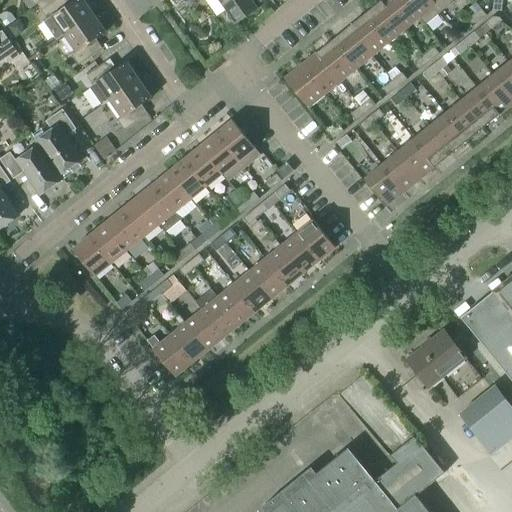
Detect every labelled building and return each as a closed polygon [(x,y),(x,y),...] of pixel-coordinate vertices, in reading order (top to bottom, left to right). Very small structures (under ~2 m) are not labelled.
[(67,0),(55,0),(40,11),(47,20),(43,22),(56,41),(64,35),(93,15),(82,0),(75,0),(70,3),(67,0)] [(235,25),(257,10),(250,0),(182,0),(185,3),(189,0),(217,0),(227,13),(226,16),(228,20),(230,22),(234,23),(235,25)] [(382,0),(377,5),(400,34),(417,20),(400,0),(382,0)] [(439,14),(427,0),(400,0),(417,20),(419,18),(425,26),(439,14)] [(427,0),(439,14),(453,3),(451,0),(427,0)] [(502,0),(493,0),(492,11),(501,12),(503,0),(502,0)] [(358,20),(382,48),(400,34),(377,5),(358,20)] [(476,24),(486,16),(481,9),(471,18),(476,24)] [(93,15),(64,35),(76,52),(71,55),(78,66),(102,49),(96,40),(105,33),(93,15)] [(493,17),(486,23),(492,29),(501,22),(499,18),(493,17)] [(340,34),(363,63),(382,48),(358,20),(340,34)] [(0,62),(5,59),(9,63),(19,56),(2,32),(0,32),(0,62)] [(464,41),(469,47),(480,39),(474,32),(464,41)] [(322,49),(345,78),(363,63),(340,34),(322,49)] [(469,47),(464,41),(455,48),(460,55),(469,47)] [(424,55),(429,62),(439,54),(434,47),(424,55)] [(303,64),(326,93),(345,78),(322,49),(303,64)] [(429,62),(424,55),(414,63),(419,70),(429,62)] [(432,66),(438,73),(447,65),(442,58),(432,66)] [(109,60),(86,76),(92,86),(89,88),(101,106),(110,101),(138,80),(126,62),(116,69),(109,60)] [(492,76),(511,100),(511,67),(508,63),(492,76)] [(326,93),(303,64),(284,79),(308,108),(326,93)] [(438,73),(432,66),(423,74),(428,81),(438,73)] [(392,81),(397,88),(407,80),(402,73),(392,81)] [(477,89),(498,116),(511,105),(511,100),(492,76),(477,89)] [(138,80),(110,101),(122,118),(117,121),(124,131),(148,115),(141,106),(151,99),(138,80)] [(397,88),(392,81),(382,89),(387,96),(397,88)] [(400,92),(406,99),(416,90),(411,84),(400,92)] [(461,102),(483,129),(498,116),(477,89),(461,102)] [(406,99),(400,92),(391,99),(396,106),(406,99)] [(360,107),(366,113),(375,105),(370,99),(360,107)] [(445,115),(467,142),(483,129),(461,102),(445,115)] [(366,113),(360,107),(350,115),(356,121),(366,113)] [(368,118),(374,124),(384,116),(379,109),(368,118)] [(59,176),(60,175),(82,160),(66,137),(76,130),(62,110),(45,122),(51,130),(35,142),(37,146),(38,146),(59,176)] [(429,127),(451,155),(467,142),(445,115),(429,127)] [(374,124),(368,118),(359,125),(365,132),(374,124)] [(232,121),(216,134),(238,161),(244,169),(261,156),(254,148),(232,121)] [(333,140),(343,132),(338,125),(328,133),(333,140)] [(413,140),(435,167),(451,155),(429,127),(413,140)] [(216,134),(200,147),(222,174),(229,182),(244,169),(238,161),(216,134)] [(342,150),(352,142),(346,135),(336,143),(342,150)] [(397,153),(419,180),(435,167),(413,140),(397,153)] [(38,146),(37,146),(15,161),(9,153),(0,159),(0,160),(13,180),(23,173),(39,196),(62,179),(60,175),(59,176),(38,146)] [(200,147),(184,160),(206,187),(222,174),(200,147)] [(381,166),(403,193),(419,180),(397,153),(381,166)] [(184,160),(168,173),(190,200),(206,187),(184,160)] [(285,179),(293,172),(286,163),(278,170),(285,179)] [(403,193),(381,166),(365,179),(387,206),(403,193)] [(0,228),(19,216),(0,189),(10,182),(0,167),(0,228)] [(168,173),(152,185),(174,213),(190,200),(168,173)] [(271,189),(281,182),(276,175),(266,183),(271,189)] [(152,185),(136,198),(158,226),(164,232),(180,219),(174,213),(152,185)] [(280,200),(290,192),(284,185),(274,193),(280,200)] [(243,201),(249,208),(259,200),(253,193),(243,201)] [(136,198),(121,211),(143,238),(158,226),(136,198)] [(249,208),(243,201),(234,209),(239,215),(249,208)] [(252,211),(258,218),(267,211),(261,204),(252,211)] [(121,211),(105,224),(127,251),(143,238),(121,211)] [(258,218),(252,211),(243,219),(248,226),(258,218)] [(212,226),(217,233),(227,225),(222,218),(212,226)] [(297,234),(319,261),(335,248),(313,221),(297,234)] [(105,224),(89,237),(111,264),(127,251),(105,224)] [(217,233),(212,226),(202,234),(208,241),(217,233)] [(220,237),(226,244),(236,236),(230,229),(220,237)] [(281,247),(303,274),(319,261),(297,234),(281,247)] [(89,237),(73,250),(95,277),(111,264),(89,237)] [(226,244),(220,237),(210,245),(216,252),(226,244)] [(180,252),(185,259),(195,251),(190,244),(180,252)] [(265,260),(287,287),(303,274),(281,247),(265,260)] [(185,259),(180,252),(170,260),(176,267),(185,259)] [(188,263),(194,270),(204,262),(198,255),(188,263)] [(249,272),(271,300),(287,287),(265,260),(249,272)] [(194,270),(188,263),(179,270),(184,277),(194,270)] [(158,270),(148,278),(154,285),(164,276),(158,270)] [(233,285),(255,313),(271,300),(249,272),(233,285)] [(511,276),(461,318),(511,381),(511,276)] [(148,278),(139,285),(144,292),(154,285),(148,278)] [(157,288),(162,295),(172,288),(166,281),(157,288)] [(217,298),(239,325),(255,313),(233,285),(217,298)] [(162,295),(157,288),(142,300),(141,301),(146,308),(152,303),(158,310),(168,302),(162,295)] [(195,303),(201,311),(223,338),(239,325),(217,298),(211,291),(195,303)] [(116,304),(121,310),(132,302),(126,296),(116,304)] [(124,314),(130,321),(140,313),(134,306),(124,314)] [(201,311),(185,324),(207,351),(223,338),(201,311)] [(171,322),(178,330),(169,337),(191,364),(207,351),(185,324),(179,316),(171,322)] [(464,359),(459,353),(443,333),(406,362),(427,388),(464,359)] [(191,364),(169,337),(161,343),(155,335),(147,342),(175,377),(191,364)] [(494,452),(511,437),(511,408),(496,389),(464,415),(494,452)] [(426,511),(415,498),(444,474),(420,445),(419,446),(413,438),(390,457),(396,465),(374,482),(348,449),(270,511),(426,511)]
